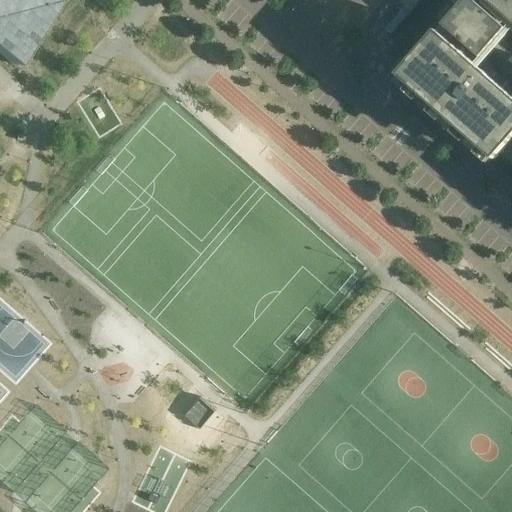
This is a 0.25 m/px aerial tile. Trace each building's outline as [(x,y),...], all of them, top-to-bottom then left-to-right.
[(63,7),(68,0),(0,0),(0,55),(12,66),(24,68),(63,7)] [(384,30),(391,36),(422,0),(404,0),(401,4),(405,7),(384,30)] [(511,0),(465,0),(466,0),(452,16),(443,26),(456,37),(450,43),(438,32),(430,41),(411,62),(399,76),(401,78),(412,87),(415,90),(420,95),(424,98),(434,107),(439,112),(442,114),(446,117),(448,119),(452,123),(455,125),(460,129),(470,139),(474,142),(479,146),(483,149),(493,159),(495,161),(497,158),(499,156),(501,154),(511,164),(511,0)] [(200,431),(216,412),(199,396),(199,397),(182,415),(200,431)] [(72,476),(92,491),(106,472),(86,457),(72,476)]
